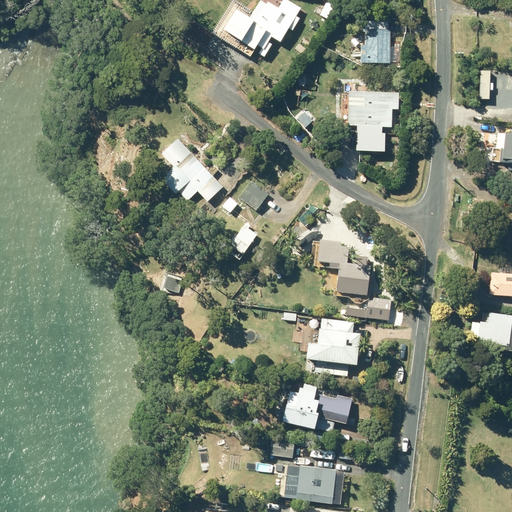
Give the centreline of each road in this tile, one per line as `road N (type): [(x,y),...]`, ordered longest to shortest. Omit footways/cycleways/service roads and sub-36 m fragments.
road 1 (residential): [(434,222),(400,511)]
road 2 (residential): [(434,222),(375,205),(208,87)]
road 3 (residential): [(442,0),(434,222)]
